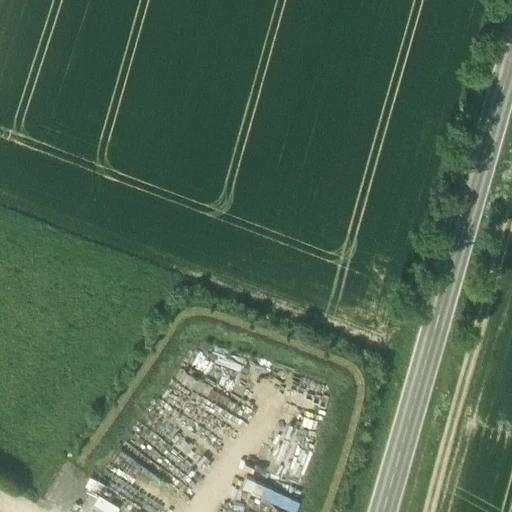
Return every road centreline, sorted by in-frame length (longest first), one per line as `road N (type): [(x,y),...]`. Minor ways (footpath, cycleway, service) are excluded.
road 1 (secondary): [(386,511),(511,40)]
road 2 (track): [(426,511),(511,205)]
road 3 (track): [(165,280),(0,219)]
